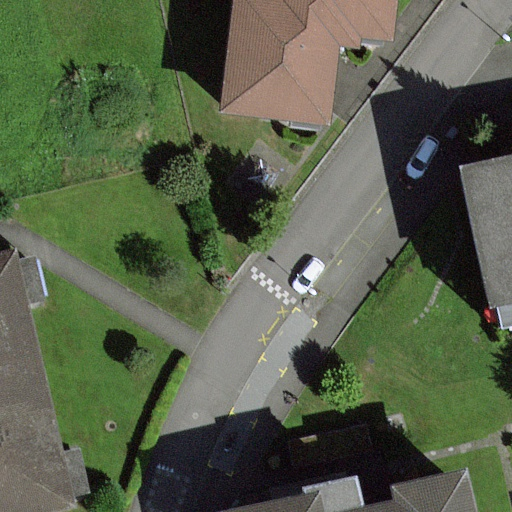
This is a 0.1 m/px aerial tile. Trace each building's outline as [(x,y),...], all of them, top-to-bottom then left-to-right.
[(373,44),(379,0),(231,0),(217,104),(309,117),(321,36),(337,38),(373,44)] [(511,173),(462,183),(489,327),(511,322),(511,173)] [(0,295),(0,505),(45,495),(0,295)] [(287,443),(292,467),(371,450),(366,426),(287,443)] [(303,507),(278,511),(459,511),(453,483),(351,505),(346,485),(314,492),(301,495),(303,507)]
